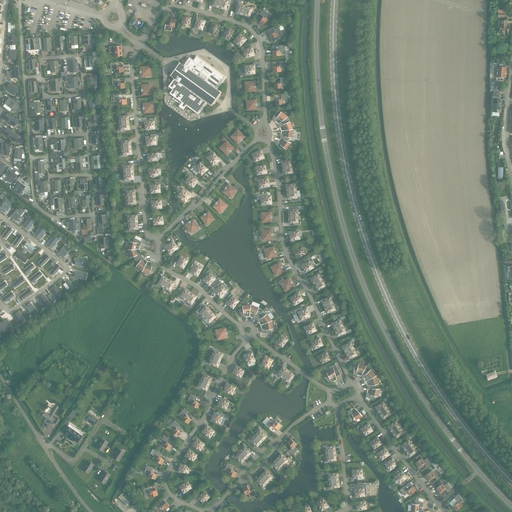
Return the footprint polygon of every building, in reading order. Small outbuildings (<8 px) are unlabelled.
[(223,0),(221,0),(219,7),(225,9),(227,3),(229,3),(229,0),(227,0),(227,1),(223,0)] [(237,12),(237,13),(243,14),(243,12),(245,7),(239,5),(240,3),(238,2),(237,6),(238,6),(237,12)] [(243,12),(243,14),(249,16),(251,10),(253,11),(254,7),(252,6),(251,9),(245,7),(243,12)] [(261,12),(255,19),(263,26),(268,19),(266,17),(268,14),(263,10),(261,12)] [(165,18),(164,31),(171,31),(172,27),(175,27),(176,19),(165,18)] [(195,27),(194,29),(199,30),(199,29),(202,29),(203,26),(203,25),(204,21),(197,19),(195,27)] [(500,26),(500,32),(508,33),(509,26),(506,26),(506,24),(507,24),(507,21),(501,20),(500,26)] [(213,24),(210,32),(217,34),(219,26),(213,24)] [(273,33),(269,35),(271,40),(278,36),(277,33),(281,31),(284,29),(282,24),(278,26),(278,25),(273,27),(274,31),(273,32),(273,33)] [(226,28),(223,36),(229,39),(233,31),(226,28)] [(92,34),(84,35),(85,45),(91,45),(90,37),(92,37),(92,34)] [(16,35),(8,35),(9,45),(10,45),(10,50),(16,49),(16,45),(16,35)] [(240,35),(234,41),(240,46),(245,39),(240,35)] [(64,37),(56,37),(57,48),(63,47),(63,39),(65,39),(64,37)] [(29,40),(26,40),(27,43),(28,50),(31,50),(37,49),(42,49),(41,38),(38,39),(29,40)] [(285,45),(272,46),(272,56),(281,56),(281,52),(285,52),(285,45)] [(121,46),(109,47),(109,54),(114,53),(114,57),(122,56),(121,46)] [(251,48),(243,50),(245,57),(253,55),(251,48)] [(10,50),(10,60),(18,59),(17,49),(16,49),(10,50)] [(94,56),(85,57),(86,67),(92,67),(92,59),(94,59),(94,56)] [(37,59),(28,60),(29,70),(35,70),(35,62),(37,62),(37,59)] [(77,59),(68,60),(68,64),(69,63),(70,71),(76,70),(76,63),(77,63),(77,59)] [(179,75),(171,86),(175,89),(172,93),(198,112),(206,101),(211,104),(219,93),(215,89),(223,78),(197,59),(194,63),(190,60),(182,71),(180,69),(177,74),(179,75)] [(58,61),(49,62),(49,65),(51,65),(51,72),(58,72),(57,64),(59,64),(58,61)] [(123,62),(110,63),(111,70),(115,69),(115,73),(124,72),(123,62)] [(285,62),(273,62),(273,72),(281,72),(281,69),(285,68),(285,62)] [(18,67),(11,68),(12,78),(19,77),(18,67)] [(149,67),(140,67),(141,77),(149,76),(148,72),(150,72),(149,67)] [(497,67),(496,76),(498,76),(498,77),(503,78),(504,77),(505,77),(506,68),(497,67)] [(71,84),(68,84),(68,89),(71,88),(72,88),(78,88),(77,80),(79,80),(78,77),(69,78),(69,81),(70,81),(71,84)] [(95,77),(87,78),(88,88),(94,88),(94,80),(96,80),(95,77)] [(60,78),(50,79),(51,83),(52,82),(53,90),(53,92),(60,91),(59,88),(63,87),(62,78),(60,78)] [(124,78),(112,79),(112,86),(117,86),(117,89),(125,88),(124,78)] [(286,78),(273,78),(274,89),(282,88),(282,85),(286,84),(286,78)] [(39,81),(29,82),(29,86),(30,86),(31,92),(37,92),(37,88),(39,87),(39,81)] [(254,82),(245,82),(246,88),(247,88),(247,92),(255,91),(254,82)] [(10,83),(6,89),(14,95),(19,89),(10,83)] [(151,85),(142,86),(143,95),(150,94),(150,90),(151,90),(151,85)] [(126,94),(113,95),(114,102),(118,102),(118,105),(126,104),(126,94)] [(287,94),(274,95),(275,105),(283,104),(283,101),(287,101),(287,94)] [(493,100),(492,111),(500,112),(501,107),(501,104),(502,100),(498,100),(498,99),(499,99),(499,95),(493,95),(492,98),(493,98),(492,100),(493,100)] [(9,97),(4,104),(16,112),(20,106),(9,97)] [(179,105),(181,102),(173,97),(172,100),(179,105)] [(97,98),(89,98),(89,109),(96,108),(95,100),(97,100),(97,98)] [(82,99),(74,100),(74,110),(81,110),(80,102),(82,102),(82,99)] [(68,100),(60,101),(61,111),(67,111),(66,103),(68,103),(68,100)] [(256,100),(247,101),(247,106),(248,106),(249,110),(257,109),(256,100)] [(34,103),(30,103),(30,107),(34,107),(34,108),(32,109),(32,116),(37,115),(36,113),(41,113),(40,105),(42,104),(42,102),(34,103)] [(153,103),(143,104),(144,113),(152,112),(152,108),(153,108),(153,103)] [(192,114),(194,110),(186,106),(184,110),(192,114)] [(8,112),(3,119),(14,127),(18,120),(8,112)] [(275,112),(272,119),(275,122),(278,118),(279,118),(280,117),(283,120),(278,124),(285,119),(288,117),(281,112),(279,115),(275,112)] [(91,122),(88,122),(88,126),(97,125),(97,119),(102,118),(101,115),(98,115),(90,116),(91,122)] [(121,115),(117,115),(117,117),(119,117),(120,123),(128,122),(128,116),(121,117),(121,115)] [(83,116),(75,117),(76,127),(82,127),(82,119),(84,119),(83,116)] [(69,117),(61,118),(62,128),(68,128),(68,120),(70,120),(69,117)] [(149,121),(145,122),(146,129),(154,128),(153,121),(155,121),(155,118),(149,119),(149,121)] [(43,119),(35,120),(36,131),(42,130),(42,122),(44,122),(43,119)] [(285,119),(278,124),(280,127),(283,125),(284,127),(285,126),(287,130),(293,129),(290,122),(286,123),(285,119)] [(121,129),(118,130),(118,132),(122,131),(122,130),(129,129),(128,122),(120,123),(121,129)] [(8,128),(3,134),(14,142),(19,136),(8,128)] [(281,135),(280,138),(286,141),(288,141),(288,137),(292,138),(293,130),(293,129),(287,130),(286,134),(285,134),(285,135),(281,135)] [(235,135),(232,138),(238,143),(244,137),(238,130),(234,134),(235,135)] [(100,134),(91,134),(92,145),(99,144),(98,136),(100,136),(100,134)] [(151,137),(146,138),(147,145),(155,144),(155,137),(157,137),(156,134),(150,134),(151,137)] [(42,138),(33,139),(34,148),(36,148),(36,149),(43,149),(42,138)] [(83,138),(74,139),(75,149),(81,149),(81,145),(84,145),(83,138)] [(65,140),(57,140),(58,151),(64,150),(63,142),(65,142),(65,140)] [(123,140),(119,140),(119,142),(122,142),(122,148),(130,147),(130,141),(123,141),(123,140)] [(224,146),(221,149),(227,154),(233,148),(227,141),(223,145),(224,146)] [(278,142),(276,145),(281,151),(283,147),(286,150),(291,143),(288,141),(286,141),(284,144),(283,144),(282,145),(278,142)] [(1,143),(1,155),(10,155),(10,144),(1,143)] [(123,154),(120,154),(121,157),(124,156),(124,154),(131,154),(130,147),(122,148),(123,154)] [(15,149),(14,159),(22,159),(21,161),(24,162),(25,150),(22,150),(15,149)] [(260,151),(253,154),(255,161),(263,158),(260,151)] [(213,154),(208,158),(213,164),(218,160),(213,154)] [(102,155),(93,156),(94,167),(100,166),(100,158),(102,158),(102,155)] [(84,157),(76,157),(77,168),(77,170),(86,170),(85,163),(85,156),(84,157)] [(288,160),(282,161),(283,167),(291,166),(290,160),(292,159),(292,157),(288,158),(288,160)] [(67,158),(58,159),(59,169),(66,169),(65,161),(67,161),(67,158)] [(196,169),(193,171),(197,174),(199,172),(201,174),(206,169),(200,163),(195,169),(196,169)] [(125,165),(121,165),(121,167),(124,167),(124,173),(132,172),(132,166),(125,166),(125,165)] [(153,169),(149,170),(150,177),(158,176),(158,169),(159,169),(159,166),(153,166),(153,169)] [(264,166),(256,167),(258,174),(266,173),(264,166)] [(291,166),(283,167),(284,174),(291,173),(291,174),(295,174),(294,172),(292,172),(291,166)] [(12,171),(6,179),(12,183),(18,176),(12,171)] [(125,179),(123,179),(123,181),(127,181),(126,179),(133,179),(132,172),(124,173),(125,179)] [(101,177),(95,178),(96,188),(102,188),(102,187),(107,187),(106,176),(103,176),(101,176),(101,177)] [(190,176),(186,182),(192,187),(196,181),(190,176)] [(88,178),(80,179),(81,189),(87,189),(87,181),(89,181),(88,178)] [(260,187),(258,187),(259,190),(265,189),(264,186),(268,185),(267,178),(259,180),(260,187)] [(74,179),(66,180),(67,190),(73,190),(73,182),(75,182),(74,179)] [(40,182),(37,182),(37,186),(40,185),(41,192),(47,192),(47,184),(49,184),(48,181),(40,182)] [(19,182),(14,189),(20,194),(26,187),(19,182)] [(155,185),(151,186),(151,193),(160,192),(159,185),(161,185),(161,182),(155,182),(155,185)] [(293,185),(287,185),(287,192),(295,191),(295,185),(297,184),(297,182),(293,183),(293,185)] [(229,184),(223,192),(230,196),(232,193),(233,194),(236,190),(239,192),(241,189),(235,185),(233,187),(229,184)] [(182,191),(178,197),(185,201),(189,196),(186,193),(187,191),(182,187),(181,190),(182,191)] [(127,190),(123,190),(124,192),(126,192),(126,198),(135,197),(134,191),(127,191),(127,190)] [(295,191),(287,192),(288,198),(294,198),(295,197),(295,199),(299,199),(299,197),(296,197),(295,191)] [(105,195),(96,195),(97,206),(104,205),(103,197),(105,197),(105,195)] [(90,196),(82,196),(83,207),(89,206),(88,198),(90,198),(90,196)] [(262,203),(260,203),(260,206),(266,206),(266,203),(270,203),(270,196),(262,196),(262,203)] [(76,197),(68,197),(69,208),(75,207),(74,200),(76,199),(76,197)] [(127,204),(125,204),(125,206),(129,206),(129,204),(135,204),(135,197),(126,198),(127,204)] [(54,199),(50,199),(51,202),(51,205),(54,205),(55,209),(61,208),(61,204),(65,204),(64,198),(62,198),(54,199)] [(7,199),(0,208),(5,212),(12,203),(7,199)] [(220,200),(214,207),(220,212),(222,209),(223,210),(227,206),(220,200)] [(19,208),(12,217),(17,221),(24,212),(19,208)] [(295,210),(289,210),(289,216),(297,216),(297,210),(299,210),(299,208),(295,208),(295,210)] [(209,212),(201,218),(206,224),(209,221),(210,222),(214,219),(209,212)] [(271,213),(262,213),(262,218),(263,218),(263,222),(271,222),(271,213)] [(129,214),(126,215),(126,217),(128,217),(129,223),(137,222),(136,216),(130,216),(129,214)] [(23,215),(18,222),(21,224),(26,217),(23,215)] [(104,216),(98,216),(99,229),(105,228),(105,218),(107,218),(106,215),(104,215),(104,216)] [(297,216),(289,216),(289,223),(296,223),(296,224),(300,224),(300,222),(297,222),(297,216)] [(30,217),(23,226),(28,230),(35,221),(30,217)] [(91,219),(83,219),(84,230),(90,229),(90,221),(92,221),(91,219)] [(69,222),(66,222),(66,226),(69,225),(70,231),(76,230),(80,230),(80,223),(76,223),(76,222),(78,222),(77,220),(69,220),(69,222)] [(193,220),(186,225),(190,231),(193,229),(194,230),(199,227),(193,220)] [(129,229),(127,229),(127,231),(131,231),(131,229),(137,229),(137,222),(129,223),(129,229)] [(41,226),(35,235),(39,238),(46,230),(41,226)] [(9,227),(2,236),(6,239),(13,230),(9,227)] [(265,227),(259,228),(259,231),(262,231),(263,236),(264,236),(264,240),(272,239),(271,230),(266,231),(265,227)] [(504,242),(511,242),(511,245),(511,244),(511,228),(511,229),(511,235),(503,235),(504,242)] [(298,232),(290,233),(291,240),(299,239),(298,232)] [(20,235),(13,244),(17,247),(23,237),(20,235)] [(54,236),(47,244),(52,248),(59,240),(54,236)] [(108,237),(99,238),(99,241),(100,241),(101,249),(108,248),(107,241),(108,240),(108,237)] [(129,241),(128,250),(134,249),(134,245),(136,245),(136,244),(141,245),(141,242),(134,238),(133,242),(129,241)] [(25,245),(24,247),(27,249),(28,248),(32,251),(35,248),(27,242),(25,245)] [(173,242),(166,247),(170,253),(177,248),(173,242)] [(65,245),(58,254),(63,258),(70,249),(65,245)] [(274,247),(265,250),(266,255),(268,254),(269,258),(276,256),(274,247)] [(301,247),(294,251),(297,257),(304,254),(301,247)] [(134,249),(128,250),(130,258),(134,257),(135,260),(135,261),(142,256),(141,253),(137,254),(136,253),(135,254),(134,249)] [(19,253),(16,256),(25,263),(28,259),(19,253)] [(47,255),(39,263),(42,266),(50,258),(47,255)] [(142,256),(135,261),(138,263),(136,266),(142,272),(145,267),(142,264),(143,262),(142,261),(145,259),(142,256)] [(181,257),(177,264),(183,268),(187,261),(181,257)] [(306,263),(302,266),(306,272),(313,267),(312,267),(309,262),(309,261),(310,261),(309,260),(308,258),(304,260),(306,263)] [(145,267),(142,272),(150,274),(151,270),(155,271),(155,263),(151,262),(150,267),(149,267),(149,268),(145,267)] [(279,263),(271,267),(274,272),(275,271),(277,275),(284,271),(279,263)] [(12,264),(3,271),(5,274),(15,268),(12,264)] [(32,264),(24,270),(26,274),(35,267),(32,264)] [(58,264),(50,273),(53,276),(61,267),(58,264)] [(195,265),(191,272),(197,276),(201,268),(195,265)] [(206,277),(204,280),(209,285),(214,278),(209,274),(211,273),(208,270),(204,275),(206,277)] [(40,271),(30,279),(33,282),(42,275),(40,271)] [(76,271),(75,277),(85,280),(87,274),(76,271)] [(317,275),(311,279),(315,284),(321,280),(318,275),(320,274),(319,272),(316,274),(317,275)] [(22,277),(13,284),(15,288),(25,281),(22,277)] [(158,282),(156,285),(158,286),(159,284),(164,287),(168,280),(162,277),(159,283),(158,282)] [(283,279),(280,281),(281,283),(284,288),(285,287),(287,290),(293,286),(289,278),(284,281),(283,279)] [(66,283),(63,284),(69,292),(75,288),(69,280),(68,281),(67,281),(66,282),(66,283)] [(168,280),(164,287),(170,290),(168,292),(170,293),(172,290),(171,289),(174,283),(168,280)] [(321,280),(315,284),(318,290),(324,286),(324,288),(328,286),(327,284),(325,285),(321,280)] [(105,282),(102,287),(112,295),(116,290),(105,282)] [(220,282),(215,287),(217,289),(215,291),(220,296),(226,290),(228,289),(223,284),(220,282)] [(56,286),(51,290),(57,299),(62,295),(56,286)] [(30,289),(21,295),(23,299),(33,293),(30,289)] [(98,290),(93,295),(104,305),(108,300),(98,290)] [(180,294),(178,297),(185,302),(186,300),(190,293),(185,290),(181,295),(180,294)] [(12,292),(2,299),(5,302),(14,295),(12,292)] [(190,293),(186,300),(191,303),(189,306),(191,308),(195,303),(192,302),(196,297),(190,293)] [(231,294),(226,300),(228,302),(227,303),(233,308),(238,301),(232,297),(233,295),(231,294)] [(298,294),(291,298),(295,304),(302,300),(298,294)] [(44,295),(39,299),(46,308),(51,304),(44,295)] [(328,298),(322,300),(324,306),(332,303),(330,298),(332,297),(331,295),(327,296),(328,298)] [(85,298),(80,303),(90,313),(95,308),(85,298)] [(332,303),(324,306),(327,312),(333,310),(334,312),(337,310),(337,308),(334,309),(332,303)] [(31,304),(26,307),(33,316),(38,313),(31,304)] [(243,309),(238,310),(242,317),(245,317),(245,312),(246,312),(246,311),(250,310),(251,305),(242,306),(243,309)] [(251,305),(250,310),(254,312),(254,313),(255,313),(253,318),(256,319),(261,313),(257,311),(259,308),(251,305)] [(148,306),(144,312),(156,320),(161,314),(148,306)] [(200,308),(196,312),(203,319),(210,312),(206,307),(203,310),(200,308)] [(71,308),(66,314),(75,324),(80,319),(71,308)] [(296,314),(293,315),(295,321),(298,320),(301,319),(302,321),(306,319),(306,317),(309,316),(306,309),(303,311),(302,308),(294,311),(296,314)] [(18,312),(13,315),(19,324),(24,321),(18,312)] [(103,312),(100,317),(112,324),(116,319),(103,312)] [(210,312),(203,319),(207,324),(208,325),(210,327),(214,325),(210,321),(215,317),(210,312)] [(261,313),(256,319),(259,322),(263,319),(264,320),(264,319),(267,323),(272,321),(267,314),(264,316),(261,313)] [(338,321),(332,324),(335,330),(342,326),(340,321),(342,320),(341,318),(337,319),(338,321)] [(7,319),(0,323),(0,329),(1,330),(10,324),(7,319)] [(99,321),(96,326),(108,332),(110,327),(99,321)] [(267,328),(261,329),(262,333),(270,334),(269,330),(273,329),(272,321),(267,323),(268,327),(267,327),(267,328)] [(55,322),(50,326),(60,337),(66,332),(55,322)] [(312,324),(305,327),(308,334),(315,330),(312,324)] [(342,326),(335,330),(337,336),(343,333),(344,335),(348,333),(347,331),(345,332),(342,326)] [(132,327),(129,334),(144,342),(148,336),(132,327)] [(225,328),(216,330),(217,335),(218,335),(219,339),(227,337),(225,328)] [(93,330),(90,336),(102,343),(105,337),(93,330)] [(42,332),(37,337),(48,348),(53,343),(42,332)] [(281,335),(276,342),(282,346),(287,340),(281,335)] [(129,336),(126,342),(141,350),(144,344),(129,336)] [(87,339),(84,345),(97,352),(100,346),(87,339)] [(319,339),(311,342),(314,348),(322,345),(319,339)] [(349,344),(343,347),(346,353),(353,349),(350,343),(352,342),(351,340),(348,342),(349,344)] [(174,342),(171,348),(184,354),(187,348),(174,342)] [(28,345),(24,350),(34,360),(39,355),(28,345)] [(124,346),(121,352),(135,359),(138,354),(124,346)] [(83,348),(80,353),(93,360),(96,355),(83,348)] [(215,351),(212,357),(220,360),(222,354),(216,352),(217,350),(213,348),(212,350),(215,351)] [(353,349),(346,353),(349,358),(355,355),(355,357),(359,355),(358,353),(356,354),(353,349)] [(252,353),(245,355),(248,363),(254,361),(253,358),(252,353)] [(326,353),(318,357),(322,363),(329,359),(326,353)] [(167,354),(164,359),(178,366),(180,360),(167,354)] [(120,355),(117,361),(131,368),(134,362),(120,355)] [(14,356),(8,361),(19,371),(24,366),(14,356)] [(208,362),(207,364),(210,365),(211,364),(217,366),(220,360),(212,357),(210,363),(208,362)] [(266,357),(262,364),(268,368),(272,360),(266,357)] [(162,363),(159,369),(172,375),(175,370),(162,363)] [(357,367),(353,366),(353,374),(357,375),(358,371),(359,371),(360,370),(364,371),(365,369),(367,366),(358,364),(357,367)] [(236,367),(233,373),(240,377),(244,371),(236,367)] [(328,376),(324,378),(330,384),(333,382),(331,378),(332,377),(331,376),(335,374),(336,376),(340,374),(337,367),(326,373),(328,376)] [(278,372),(275,375),(277,376),(279,374),(284,378),(289,372),(283,368),(279,373),(278,372)] [(364,371),(360,376),(363,379),(367,375),(368,376),(371,378),(376,376),(370,370),(368,372),(365,369),(364,371)] [(155,370),(153,375),(167,382),(169,377),(155,370)] [(486,374),(488,380),(496,377),(494,371),(486,374)] [(204,375),(201,381),(209,384),(211,378),(205,375),(206,374),(202,372),(201,374),(204,375)] [(289,372),(284,378),(288,382),(287,384),(289,385),(291,382),(290,381),(294,376),(289,372)] [(19,374),(14,379),(17,383),(22,378),(19,374)] [(372,384),(367,386),(368,389),(374,389),(376,389),(375,385),(378,384),(376,376),(371,378),(372,383),(371,383),(372,384)] [(147,377),(144,384),(157,391),(161,384),(147,377)] [(197,385),(196,387),(199,389),(200,387),(206,390),(209,384),(201,381),(199,386),(197,385)] [(227,384),(224,391),(232,394),(234,388),(236,388),(238,385),(232,383),(231,386),(227,384)] [(140,388),(136,394),(149,401),(153,395),(140,388)] [(367,393),(366,396),(373,400),(374,396),(377,397),(380,389),(376,389),(374,389),(373,393),(372,393),(371,394),(367,393)] [(191,394),(188,401),(192,402),(191,405),(198,408),(202,399),(191,394)] [(221,399),(218,405),(226,409),(228,402),(221,399)] [(133,400),(130,407),(142,413),(146,407),(133,400)] [(382,404),(376,407),(380,413),(386,409),(383,403),(385,402),(384,400),(381,402),(382,404)] [(51,413),(49,416),(52,417),(54,415),(59,408),(56,406),(51,413)] [(185,408),(180,413),(184,416),(182,419),(188,424),(194,416),(185,408)] [(354,408),(347,411),(350,419),(353,417),(355,420),(363,416),(354,408)] [(386,409),(380,413),(383,418),(389,415),(390,416),(393,414),(392,412),(390,414),(386,409)] [(41,411),(39,414),(42,416),(40,418),(50,425),(50,424),(52,425),(54,423),(57,425),(60,420),(57,418),(56,420),(52,417),(49,416),(44,412),(44,413),(41,411)] [(214,414),(212,420),(219,423),(222,417),(227,419),(228,416),(223,414),(217,412),(216,414),(214,414)] [(126,414),(123,421),(134,427),(138,421),(126,414)] [(394,423),(389,427),(392,432),(399,427),(396,422),(398,421),(396,419),(393,421),(394,423)] [(269,420),(265,425),(274,433),(281,426),(278,423),(275,421),(275,420),(273,423),(269,420)] [(175,421),(170,426),(174,429),(172,431),(178,436),(184,428),(175,421)] [(363,425),(355,430),(356,433),(361,429),(365,435),(372,430),(368,424),(364,427),(363,425)] [(68,426),(64,433),(68,436),(68,437),(73,441),(74,440),(77,442),(79,439),(81,439),(82,437),(81,436),(82,435),(68,426)] [(207,427),(203,432),(209,437),(213,432),(207,427)] [(399,427),(392,432),(396,437),(401,434),(402,435),(406,433),(404,431),(403,432),(399,427)] [(259,431),(255,435),(261,441),(266,436),(261,432),(262,431),(259,428),(258,429),(259,431)] [(164,435),(160,441),(164,443),(162,446),(170,450),(175,441),(164,435)] [(249,438),(248,440),(251,443),(252,441),(257,446),(261,441),(255,435),(251,440),(249,438)] [(377,438),(370,442),(374,448),(381,444),(377,438)] [(407,442),(402,446),(406,451),(412,446),(409,441),(410,440),(409,438),(406,440),(407,442)] [(102,439),(97,447),(103,451),(108,442),(102,439)] [(291,439),(284,446),(293,455),(298,450),(295,447),(297,444),(296,443),(293,441),(291,439)] [(197,440),(193,445),(200,450),(204,444),(197,440)] [(244,448),(240,452),(246,458),(250,453),(245,448),(247,447),(244,444),(242,446),(244,448)] [(327,446),(323,446),(324,448),(326,448),(327,454),(335,453),(334,447),(327,448),(327,446)] [(412,446),(406,451),(410,456),(415,452),(416,453),(419,451),(418,449),(416,451),(412,446)] [(153,448),(150,453),(153,455),(152,455),(156,457),(155,460),(162,464),(167,456),(156,449),(156,450),(153,448)] [(118,449),(113,457),(119,461),(125,453),(118,449)] [(384,449),(378,454),(382,459),(388,454),(384,449)] [(189,450),(186,456),(192,461),(196,455),(189,450)] [(234,455),(232,456),(235,459),(236,458),(241,462),(246,458),(240,452),(236,456),(234,455)] [(327,460),(325,461),(325,463),(329,462),(329,460),(335,460),(335,453),(327,454),(327,460)] [(281,455),(277,459),(283,465),(287,460),(289,462),(290,461),(287,458),(286,459),(281,455)] [(422,458),(415,463),(421,471),(431,464),(427,458),(424,461),(422,458)] [(277,459),(272,464),(277,469),(276,470),(279,473),(280,471),(279,469),(283,465),(277,459)] [(392,459),(385,464),(389,470),(396,465),(392,459)] [(88,461),(83,469),(89,473),(94,464),(88,461)] [(227,463),(224,470),(228,471),(227,474),(235,477),(239,468),(227,463)] [(180,464),(179,471),(188,473),(189,466),(180,464)] [(147,466),(145,472),(149,474),(148,477),(156,479),(159,470),(147,466)] [(361,470),(353,471),(354,478),(358,477),(358,480),(364,479),(364,477),(362,477),(361,470)] [(398,470),(393,474),(395,477),(399,483),(406,477),(402,472),(400,473),(398,470)] [(105,471),(99,479),(105,483),(111,475),(105,471)] [(266,471),(261,476),(267,481),(272,477),(273,479),(275,477),(272,474),(271,476),(266,471)] [(432,471),(425,476),(432,484),(441,476),(437,471),(434,473),(432,471)] [(330,473),(326,473),(326,475),(329,475),(330,481),(338,480),(337,474),(330,474),(330,473)] [(261,476),(257,481),(262,485),(261,486),(263,489),(265,488),(263,486),(267,481),(261,476)] [(330,487),(328,487),(328,489),(332,489),(332,487),(338,487),(338,480),(330,481),(330,487)] [(187,482),(180,486),(184,492),(191,488),(187,482)] [(410,482),(400,490),(404,495),(407,493),(409,495),(416,490),(417,491),(419,490),(416,486),(414,487),(410,482)] [(252,483),(242,487),(246,495),(249,494),(250,498),(257,495),(252,483)] [(442,483),(436,489),(443,496),(452,488),(447,483),(444,486),(442,483)] [(155,485),(143,489),(145,496),(149,495),(150,498),(158,495),(155,485)] [(359,489),(355,489),(356,496),(364,496),(364,494),(366,494),(365,486),(359,487),(359,489)] [(119,497),(128,504),(131,500),(122,492),(119,497)] [(204,492),(198,498),(203,502),(209,496),(204,492)] [(458,495),(449,503),(456,511),(462,505),(460,503),(463,500),(458,495)] [(162,499),(154,508),(157,511),(159,511),(162,510),(164,511),(170,506),(162,499)] [(323,499),(317,503),(322,510),(327,506),(323,499)] [(408,505),(408,511),(411,511),(410,511),(413,511),(415,511),(417,511),(417,508),(418,508),(418,506),(419,506),(423,507),(423,502),(418,501),(416,500),(415,504),(412,504),(411,505),(408,505)]
